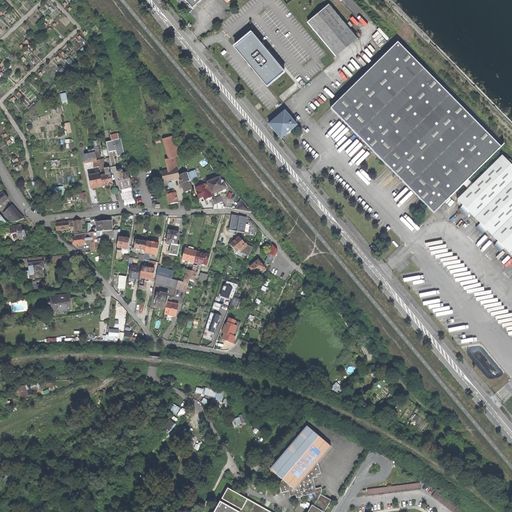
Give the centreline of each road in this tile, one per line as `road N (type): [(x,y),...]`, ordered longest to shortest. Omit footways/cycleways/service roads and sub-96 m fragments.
road 1 (secondary): [(147,0),(511,434)]
road 2 (residential): [(39,223),(123,211),(251,215),(296,266)]
road 3 (track): [(296,266),(360,342),(441,417)]
road 4 (unknown): [(332,150),(311,124),(308,101),(372,38),(347,0)]
road 5 (track): [(151,380),(200,407),(226,453),(201,511)]
road 6 (residential): [(39,223),(103,278),(156,341)]
road 7 (unknown): [(511,362),(414,240)]
road 8 (unknown): [(272,0),(318,59),(302,69),(264,23)]
road 9 (unknown): [(511,287),(454,230),(433,227),(414,240)]
road 10 (unknown): [(414,240),(332,150)]
